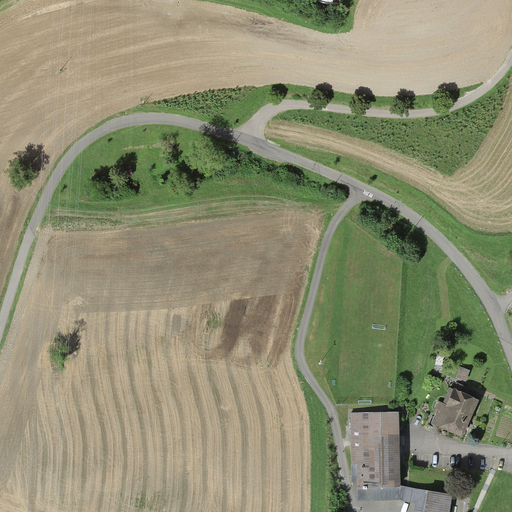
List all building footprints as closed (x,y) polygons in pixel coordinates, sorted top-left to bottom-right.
[(130,167),(120,169),(122,178),(133,176),(130,167)] [(460,367),(456,378),(466,382),(470,371),(460,367)] [(479,402),(450,388),(443,403),(438,401),(435,408),(438,410),(431,424),(436,427),(462,439),(479,402)] [(399,413),(351,414),(352,483),(358,483),(358,489),(400,488),(400,486),(399,413)] [(400,488),(358,489),(358,501),(400,501),(416,504),(414,511),(424,511),(428,493),(428,491),(400,486),(400,488)] [(449,511),(452,497),(428,493),(424,511),(449,511)]
